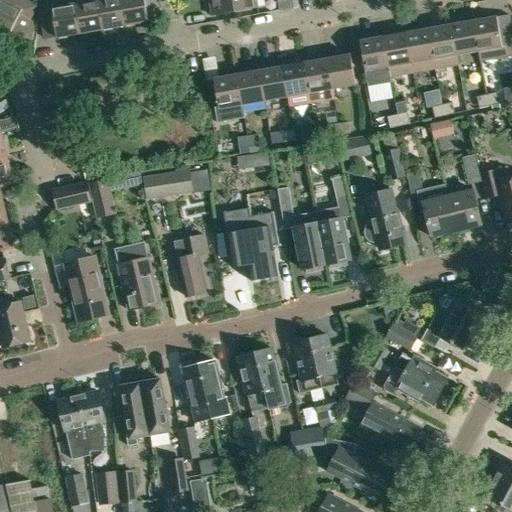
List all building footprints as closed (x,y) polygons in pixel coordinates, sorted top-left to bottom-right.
[(22,0),(0,0),(0,1),(0,34),(8,38),(9,37),(22,44),(32,23),(30,22),(35,11),(31,4),(22,0)] [(56,39),(79,35),(73,0),(61,0),(62,7),(51,9),(56,39)] [(73,0),(79,35),(102,31),(96,0),(73,0)] [(120,0),(96,0),(102,31),(125,27),(120,0)] [(120,0),(125,27),(161,21),(156,0),(120,0)] [(255,0),(208,0),(212,17),(257,9),(255,0)] [(511,56),(511,40),(508,16),(475,22),(480,52),(482,62),(511,56)] [(475,22),(452,26),(457,56),(480,52),(475,22)] [(452,26),(430,30),(435,60),(437,69),(459,65),(457,56),(452,26)] [(407,34),(413,64),(435,60),(430,30),(407,34)] [(407,34),(385,38),(390,68),(392,78),(414,74),(413,64),(407,34)] [(390,68),(385,38),(359,43),(365,72),(390,68)] [(327,60),(332,90),(355,86),(350,56),(327,60)] [(304,64),(309,94),(311,104),(334,100),(332,90),(327,60),(304,64)] [(281,68),(287,98),(309,94),(304,64),(281,68)] [(259,72),(264,102),(287,98),(281,68),(259,72)] [(264,102),(259,72),(236,76),(241,106),(243,106),(264,102)] [(213,80),(218,107),(215,108),(217,123),(245,119),(243,106),(241,106),(236,76),(213,80)] [(486,96),(489,107),(499,105),(496,94),(486,96)] [(489,107),(486,96),(476,98),(479,109),(489,107)] [(451,104),(441,106),(444,117),(454,115),(451,104)] [(431,108),(434,119),(444,117),(441,106),(431,108)] [(397,116),(399,127),(409,125),(407,114),(397,116)] [(399,127),(397,116),(387,119),(389,130),(399,127)] [(338,125),(340,136),(350,135),(348,123),(338,125)] [(327,126),(329,138),(340,136),(338,125),(327,126)] [(293,131),(295,143),(304,141),(303,130),(293,131)] [(282,132),(284,144),(295,143),(293,131),(282,132)] [(247,137),(249,149),(259,148),(257,136),(247,137)] [(249,149),(247,137),(237,138),(239,150),(249,149)] [(384,153),(382,154),(389,182),(405,177),(397,150),(396,150),(392,138),(381,141),(384,153)] [(257,155),(259,167),(270,166),(268,153),(257,155)] [(475,156),(462,159),(469,186),(482,183),(475,156)] [(0,158),(0,180),(12,178),(7,157),(0,158)] [(507,169),(497,171),(481,175),(487,199),(499,196),(505,220),(511,218),(511,176),(509,178),(507,169)] [(142,178),(145,201),(192,194),(189,170),(142,178)] [(419,174),(407,176),(412,199),(417,198),(423,197),(422,191),(419,174)] [(342,177),(331,180),(337,203),(348,200),(342,177)] [(0,183),(12,180),(12,178),(0,180),(0,205),(3,205),(0,191),(0,183)] [(107,181),(89,185),(97,218),(115,214),(107,181)] [(50,193),(55,213),(89,205),(84,185),(50,193)] [(423,197),(417,198),(421,214),(425,213),(431,238),(456,232),(447,197),(445,185),(422,191),(423,197)] [(288,188),(277,190),(281,214),(292,212),(288,188)] [(366,228),(364,233),(366,238),(369,242),(375,244),(377,243),(379,250),(381,250),(385,252),(391,250),(394,247),(403,245),(399,228),(402,228),(398,213),(396,214),(390,190),(366,196),(373,224),(370,224),(366,228)] [(473,191),(447,197),(456,232),(481,226),(473,191)] [(0,228),(9,227),(3,205),(0,205),(0,228)] [(250,208),(223,213),(227,234),(233,268),(248,266),(251,282),(278,277),(273,247),(276,246),(276,247),(279,247),(273,212),(251,216),(250,208)] [(315,213),(317,224),(325,265),(330,265),(331,269),(347,266),(346,261),(349,261),(339,208),(315,213)] [(322,266),(325,265),(317,224),(315,213),(292,217),(302,270),(306,269),(307,274),(323,271),(322,266)] [(9,227),(0,228),(0,253),(14,250),(9,227)] [(205,237),(174,244),(178,260),(177,261),(185,298),(205,293),(197,257),(209,254),(205,237)] [(119,249),(114,250),(118,266),(117,266),(128,311),(159,304),(149,259),(148,259),(144,244),(119,249)] [(108,316),(98,273),(94,257),(66,264),(69,280),(79,322),(71,324),(71,325),(108,316)] [(5,260),(0,261),(0,281),(9,279),(5,260)] [(437,313),(422,341),(435,348),(440,337),(464,350),(483,315),(479,313),(480,310),(471,304),(469,308),(459,302),(449,319),(437,313)] [(21,303),(0,308),(0,338),(3,349),(30,342),(21,303)] [(393,326),(386,338),(410,352),(417,339),(393,326)] [(313,340),(309,341),(321,390),(337,385),(335,374),(337,373),(328,337),(324,338),(321,336),(315,337),(313,340)] [(306,394),(321,390),(309,341),(306,342),(303,340),(297,342),(296,344),(292,345),(301,380),(296,381),(300,395),(306,394)] [(379,348),(370,365),(379,370),(389,353),(379,348)] [(259,353),(254,354),(267,403),(268,410),(291,404),(287,386),(282,387),(272,350),(268,351),(266,350),(260,351),(259,353)] [(268,410),(267,403),(254,354),(251,355),(248,354),(242,355),(240,358),(236,359),(246,396),(251,414),(268,410)] [(394,367),(440,393),(447,380),(435,373),(437,370),(414,357),(412,359),(402,354),(394,367)] [(215,363),(199,367),(212,416),(212,418),(224,415),(229,414),(226,400),(224,400),(215,363)] [(212,418),(212,416),(199,367),(183,371),(192,410),(193,410),(196,425),(213,420),(212,418)] [(394,367),(387,382),(384,387),(384,391),(393,396),(396,390),(419,402),(421,399),(433,406),(440,393),(394,367)] [(145,383),(140,383),(150,437),(170,433),(161,380),(157,380),(156,376),(144,378),(145,383)] [(150,437),(140,383),(136,384),(136,380),(123,382),(124,386),(120,387),(128,433),(126,434),(128,447),(138,445),(137,439),(150,437)] [(354,382),(344,400),(366,412),(376,394),(354,382)] [(98,392),(79,397),(88,436),(90,452),(104,452),(104,439),(105,439),(102,422),(106,421),(98,392)] [(91,456),(90,452),(88,436),(79,397),(60,401),(67,431),(70,430),(72,437),(68,437),(74,460),(91,456)] [(334,399),(324,401),(327,412),(337,409),(334,399)] [(327,412),(324,401),(315,404),(317,414),(327,412)] [(421,429),(391,413),(373,403),(360,427),(394,445),(396,442),(409,449),(421,429)] [(264,451),(255,417),(240,421),(249,455),(264,451)] [(194,428),(179,431),(185,462),(199,459),(194,428)] [(320,430),(292,435),(297,461),(325,455),(320,430)] [(358,446),(324,439),(326,455),(334,459),(327,472),(381,500),(384,494),(388,492),(391,486),(390,482),(393,476),(353,455),(358,446)] [(182,459),(167,461),(171,494),(187,492),(182,459)] [(511,464),(506,461),(497,479),(511,488),(511,464)] [(254,469),(232,474),(236,488),(257,483),(254,469)] [(118,473),(121,502),(121,505),(136,504),(133,471),(118,473)] [(98,475),(102,504),(121,502),(118,473),(98,475)] [(81,476),(67,479),(73,504),(87,501),(81,476)] [(207,509),(203,479),(191,481),(195,510),(207,509)] [(511,488),(497,479),(487,497),(511,510),(511,488)] [(53,511),(48,487),(33,490),(30,481),(7,485),(14,511),(53,511)] [(320,511),(360,511),(329,496),(320,511)]
